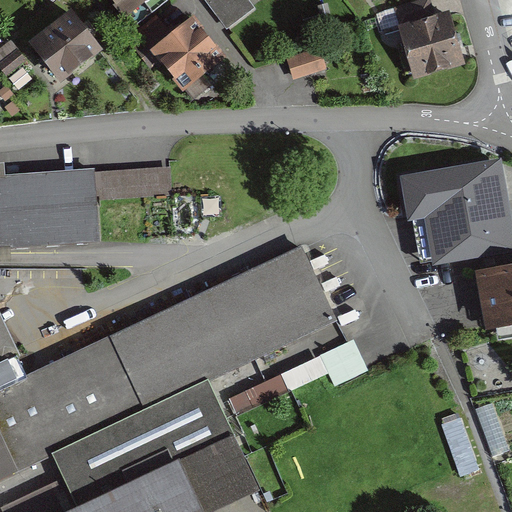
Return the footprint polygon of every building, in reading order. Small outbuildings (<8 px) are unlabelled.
[(154,0),(101,0),(122,26),(154,0)] [(258,14),(247,0),(202,0),(229,35),(258,14)] [(68,15),(26,48),(57,89),(100,56),(68,15)] [(451,16),(397,29),(410,83),(465,70),(451,16)] [(223,65),(190,23),(147,56),(179,99),(223,65)] [(315,54),(287,65),(295,84),(322,73),(315,54)] [(511,204),(505,164),(402,182),(410,228),(431,225),(439,268),(511,255),(511,204)] [(0,363),(19,354),(0,315),(0,247),(98,242),(96,202),(173,198),(171,170),(6,179),(5,165),(0,165),(0,363)] [(300,253),(30,377),(65,454),(54,459),(66,485),(6,511),(220,511),(257,495),(205,383),(333,324),(300,253)] [(511,267),(475,273),(484,329),(511,324),(511,267)] [(358,338),(285,371),(292,388),(332,371),(338,383),(371,368),(358,338)] [(238,409),(290,391),(285,375),(232,393),(238,409)] [(30,377),(0,389),(0,480),(54,459),(65,454),(30,377)] [(494,454),(511,449),(497,400),(480,405),(494,454)] [(465,415),(446,422),(464,474),(483,468),(465,415)]
